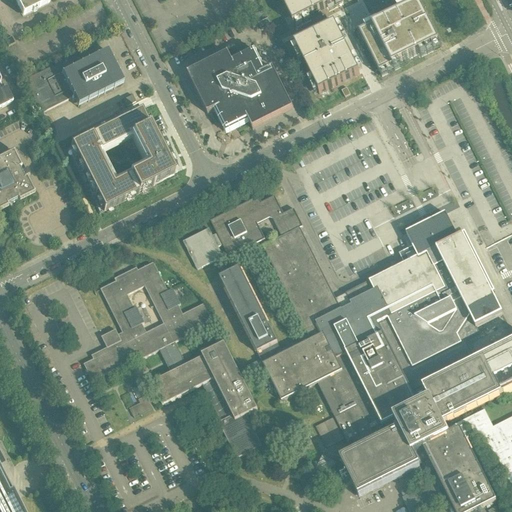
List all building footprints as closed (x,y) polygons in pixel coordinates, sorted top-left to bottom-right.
[(281,0),(289,16),(293,23),(293,25),(295,24),(301,21),(303,20),(309,17),(327,8),(333,5),(335,4),(341,1),(342,0),(281,0)] [(366,30),(359,33),(379,73),(439,44),(419,3),(411,7),(407,9),(399,13),(388,18),(386,20),(379,23),(373,26),(366,30)] [(267,19),(258,24),(261,31),(263,30),(271,26),(267,19)] [(320,33),(295,45),(295,47),(296,47),(298,53),(303,61),(311,79),(312,79),(314,85),(315,87),(318,93),(319,93),(319,95),(321,94),(328,91),(360,75),(359,73),(357,70),(356,66),(355,66),(347,49),(339,33),(336,26),(335,25),(331,27),(324,31),(320,33)] [(226,134),(248,123),(252,130),(293,110),(272,69),(265,73),(254,51),(231,63),(227,54),(187,75),(208,116),(215,112),(226,134)] [(0,108),(13,102),(6,89),(2,91),(0,85),(0,84),(1,79),(0,76),(0,108)] [(351,96),(347,89),(342,91),(345,98),(351,96)] [(132,96),(123,101),(126,107),(136,103),(132,96)] [(168,163),(167,161),(166,159),(165,158),(163,153),(158,143),(155,138),(148,124),(146,119),(142,112),(141,111),(135,114),(130,117),(116,124),(112,126),(108,128),(102,131),(101,132),(97,133),(75,144),(66,149),(99,215),(108,210),(113,208),(122,203),(129,200),(133,197),(143,192),(148,190),(150,189),(155,187),(175,176),(171,170),(171,169),(169,165),(168,163)] [(24,170),(21,171),(12,153),(0,159),(0,210),(32,194),(23,176),(26,175),(24,170)] [(511,343),(476,362),(466,342),(480,335),(477,329),(502,316),(463,237),(458,240),(446,215),(427,224),(406,235),(413,248),(400,255),(405,265),(336,300),(300,229),(303,228),(294,210),(284,215),(275,197),(262,204),(259,198),(211,222),(217,235),(213,237),(209,230),(183,243),(197,271),(223,258),(218,248),(223,246),(229,259),(264,241),(267,245),(262,248),(305,332),(306,331),(309,336),(280,351),(277,345),(278,345),(240,269),(220,279),(257,355),(267,350),(270,356),(238,372),(224,345),(202,356),(203,358),(187,366),(175,344),(190,336),(188,333),(212,321),(204,305),(183,316),(178,307),(180,306),(173,291),(168,293),(154,264),(138,272),(137,269),(115,280),(116,283),(101,291),(122,334),(119,336),(116,331),(102,338),(107,349),(92,357),(93,361),(84,365),(92,382),(136,360),(137,363),(160,352),(171,374),(151,384),(156,394),(156,393),(159,398),(158,398),(162,407),(203,386),(221,423),(219,424),(237,461),(262,448),(246,417),(257,411),(240,377),(262,366),(281,403),(317,384),(347,443),(371,431),(371,430),(381,425),(381,426),(394,420),(399,430),(339,460),(358,498),(419,467),(419,466),(425,463),(434,483),(402,499),(408,511),(419,511),(443,500),(438,489),(442,487),(454,511),(475,511),(496,502),(459,430),(469,425),(487,459),(495,455),(511,487),(511,418),(493,428),(485,411),(445,431),(443,425),(502,395),(511,390),(511,343)] [(0,511),(23,511),(19,503),(7,479),(0,464),(0,457),(2,456),(0,453),(0,511)] [(343,484),(330,477),(337,463),(323,456),(307,487),(304,492),(331,506),(336,497),(338,493),(343,484)]
